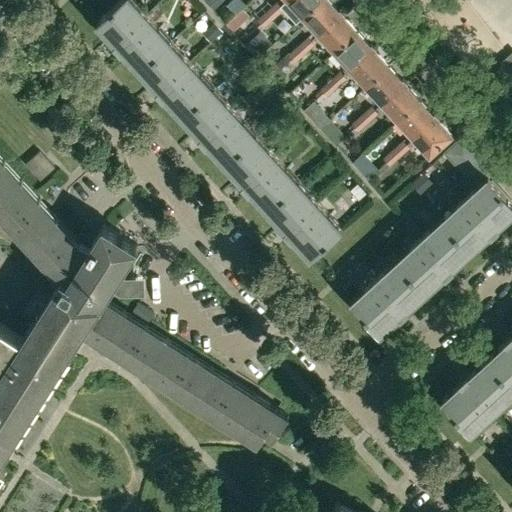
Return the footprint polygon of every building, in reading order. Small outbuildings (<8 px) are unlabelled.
[(119,0),(97,20),(117,41),(141,67),(171,39),(135,0),(119,0)] [(288,0),(303,16),(320,0),(288,0)] [(320,0),(303,16),(318,33),(342,11),(340,8),(339,9),(330,0),(320,0)] [(276,1),(267,10),(273,18),(283,7),(276,1)] [(267,10),(258,20),(265,26),(273,18),(267,10)] [(318,33),(334,50),(357,29),(344,15),(345,14),(342,11),(318,33)] [(215,21),(202,32),(211,42),(223,31),(215,21)] [(334,50),(350,68),(374,46),(371,43),(370,44),(357,29),(334,50)] [(308,35),(299,45),(305,51),(315,42),(308,35)] [(141,67),(164,93),(183,114),(214,86),(171,39),(141,67)] [(296,61),(305,51),(299,45),(289,54),(296,61)] [(350,68),(366,85),(389,64),(376,50),(377,49),(374,46),(350,68)] [(511,51),(500,62),(511,74),(511,51)] [(366,85),(382,102),(406,81),(403,77),(402,78),(389,64),(366,85)] [(340,70),(330,79),(337,86),(347,77),(340,70)] [(331,92),(338,104),(361,89),(354,78),(331,92)] [(327,96),(337,86),(330,79),(320,88),(327,96)] [(382,102),(397,120),(420,99),(407,85),(408,84),(406,81),(382,102)] [(183,114),(206,139),(226,161),(256,133),(214,86),(183,114)] [(397,120),(413,137),(437,115),(434,112),(433,113),(420,99),(397,120)] [(371,104),(361,114),(368,121),(378,111),(371,104)] [(362,129),(371,140),(392,122),(383,112),(362,129)] [(359,130),(368,121),(361,114),(352,123),(359,130)] [(429,155),(452,134),(438,118),(439,118),(437,115),(413,137),(429,155)] [(226,161),(249,186),(268,207),(299,180),(256,133),(226,161)] [(463,133),(443,151),(450,159),(470,140),(463,133)] [(403,139),(393,148),(400,155),(409,146),(403,139)] [(478,149),(470,140),(450,159),(457,168),(478,149)] [(393,148),(383,157),(390,164),(400,155),(393,148)] [(487,158),(478,149),(457,168),(464,176),(466,178),(487,158)] [(265,430),(273,436),(288,413),(104,296),(110,285),(114,288),(121,278),(117,275),(137,244),(103,222),(90,241),(83,236),(80,241),(0,153),(0,212),(59,277),(21,336),(0,322),(0,474),(5,466),(0,462),(0,455),(0,456),(82,328),(258,441),(265,430)] [(375,183),(386,174),(373,157),(362,165),(375,183)] [(500,172),(487,158),(466,178),(464,176),(457,182),(467,193),(469,196),(490,176),(493,179),(500,172)] [(511,209),(511,200),(493,179),(490,176),(469,196),(467,193),(443,215),(472,246),(491,229),(492,229),(496,225),(495,224),(511,209)] [(268,207),(311,254),(342,226),(299,180),(268,207)] [(447,270),(451,266),(472,246),(443,215),(396,258),(425,289),(446,270),(447,270)] [(401,311),(401,312),(406,308),(405,307),(425,289),(396,258),(351,299),(380,330),(401,311)] [(511,332),(508,336),(509,337),(488,356),(511,382),(511,332)] [(466,374),(462,378),(463,379),(442,398),(483,443),(491,436),(478,423),(507,396),(511,401),(511,382),(488,356),(467,375),(466,374)] [(358,511),(336,501),(330,511),(358,511)]
